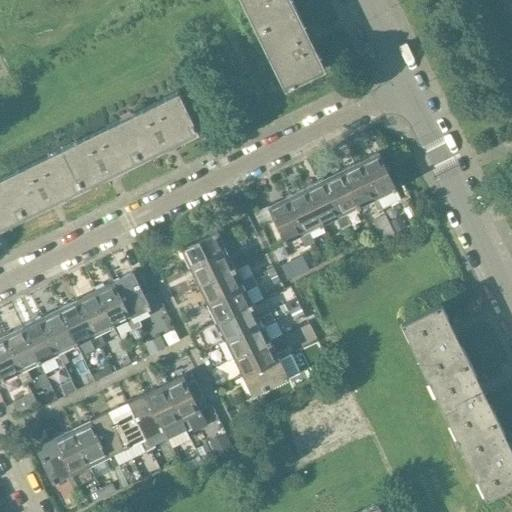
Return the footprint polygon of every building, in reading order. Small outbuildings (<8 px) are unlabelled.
[(242,0),(256,28),(295,9),(290,0),(242,0)] [(295,9),(256,28),(284,86),(283,86),(284,88),(324,68),(324,66),(323,67),(311,43),(313,42),(309,34),(307,35),(295,9)] [(176,92),(119,120),(138,159),(163,147),(164,149),(173,144),(172,143),(195,131),(196,132),(198,131),(178,91),(176,92)] [(119,120),(61,148),(80,187),(106,175),(107,177),(115,173),(114,171),(138,159),(119,120)] [(61,148),(3,177),(22,216),(47,203),(48,205),(57,201),(56,199),(80,187),(61,148)] [(378,152),(358,161),(382,209),(387,207),(381,196),(396,189),(378,152)] [(358,161),(340,170),(358,207),(372,200),(377,211),(382,209),(358,161)] [(340,170),(322,179),(345,227),(350,225),(345,213),(358,207),(340,170)] [(3,177),(0,178),(0,226),(22,216),(3,177)] [(322,179),(303,188),(321,225),(335,218),(341,229),(345,227),(322,179)] [(303,188),(285,197),(309,245),(314,242),(308,231),(321,225),(303,188)] [(266,206),(284,243),(298,236),(304,247),(309,245),(285,197),(266,206)] [(244,240),(257,234),(247,215),(235,221),(244,240)] [(216,230),(179,248),(189,267),(237,243),(234,239),(223,244),(216,230)] [(237,243),(189,267),(198,286),(235,268),(228,254),(239,248),(237,243)] [(235,268),(198,286),(207,304),(255,280),(252,275),(241,281),(235,268)] [(132,272),(113,281),(136,329),(141,326),(136,315),(150,308),(132,272)] [(255,280),(207,304),(216,323),(253,305),(246,291),(257,285),(255,280)] [(113,281),(94,290),(112,327),(126,320),(131,331),(136,329),(113,281)] [(94,290),(76,299),(99,347),(104,344),(99,333),(112,327),(94,290)] [(76,299),(57,308),(75,345),(89,338),(95,349),(99,347),(76,299)] [(400,321),(429,379),(466,361),(455,338),(457,337),(452,326),(450,327),(438,303),(400,321)] [(253,305),(216,323),(225,341),(273,317),(270,312),(259,317),(253,305)] [(57,308),(39,317),(63,364),(68,362),(63,351),(75,345),(57,308)] [(39,317),(21,326),(39,362),(53,356),(58,366),(63,364),(39,317)] [(273,317),(225,341),(234,359),(270,341),(264,327),(275,322),(273,317)] [(21,326),(3,334),(26,382),(31,380),(26,369),(39,362),(21,326)] [(0,335),(0,376),(2,380),(16,373),(21,384),(26,382),(3,334),(0,335)] [(270,341),(234,359),(242,377),(290,353),(288,349),(277,354),(270,341)] [(290,353),(242,377),(251,396),(288,378),(281,364),(293,358),(290,353)] [(466,361),(429,379),(457,437),(495,419),(483,396),(485,395),(480,384),(478,385),(466,361)] [(194,380),(187,383),(183,375),(163,384),(186,432),(191,429),(186,418),(200,411),(200,410),(207,407),(194,380)] [(163,384),(144,393),(162,430),(176,423),(181,434),(186,432),(163,384)] [(12,403),(17,413),(37,403),(31,393),(12,403)] [(144,393),(126,402),(149,450),(155,447),(149,436),(162,430),(144,393)] [(126,402),(107,411),(125,448),(140,441),(145,452),(149,450),(126,402)] [(107,411),(89,420),(112,468),(118,465),(113,454),(125,448),(107,411)] [(495,419),(457,437),(486,497),(511,484),(511,454),(511,453),(511,452),(511,449),(508,442),(506,443),(495,419)] [(89,420),(71,429),(89,466),(103,459),(108,469),(112,468),(89,420)] [(71,429),(52,438),(75,485),(94,477),(89,466),(71,429)] [(72,487),(75,485),(52,438),(34,447),(52,483),(66,476),(72,487)] [(382,511),(378,502),(358,511),(382,511)]
